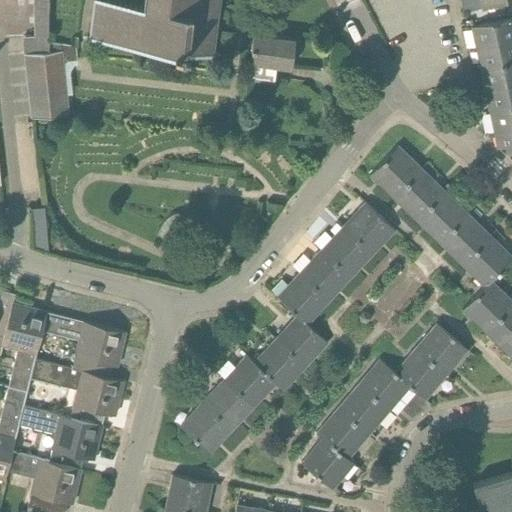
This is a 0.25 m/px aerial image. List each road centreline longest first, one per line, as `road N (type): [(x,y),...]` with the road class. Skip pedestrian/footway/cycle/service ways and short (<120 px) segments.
road 1 (residential): [(165,306),(210,302),(241,283),(398,95)]
road 2 (residential): [(120,511),(165,306)]
road 3 (residential): [(386,511),(392,476),(415,431),(511,411)]
road 4 (residential): [(0,254),(45,277),(165,306)]
road 5 (residential): [(511,190),(398,95)]
